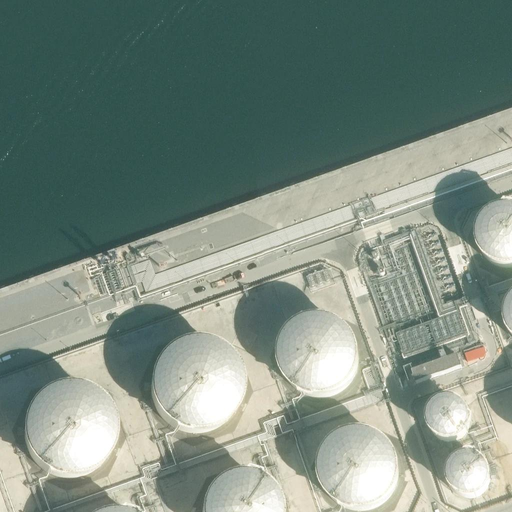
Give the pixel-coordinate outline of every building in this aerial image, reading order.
[(501,273),(507,274),(511,273),(511,213),(508,213),(502,213),(496,215),(491,218),(486,223),(482,228),(479,234),(478,240),(478,246),(479,252),(481,258),(485,263),(490,268),(495,271),(501,273)] [(511,298),(510,300),(506,305),(504,311),(502,317),(502,324),(503,330),(506,336),(509,341),(511,343),(511,298)] [(442,346),(447,359),(479,347),(463,303),(451,307),(452,309),(450,310),(452,316),(434,323),(443,346),(442,346)] [(308,404),(317,406),(327,405),(336,402),(344,398),(351,392),(357,384),(361,375),(363,366),(363,357),(361,347),(357,339),(351,331),(345,325),(337,321),(328,318),(319,317),(310,318),(301,321),(293,325),(286,332),(281,339),(277,347),(275,356),(275,365),(276,374),(280,383),(285,390),(292,397),(300,401),(308,404)] [(183,434),(192,435),(202,434),(211,432),(219,427),(226,421),(232,413),(236,405),(238,395),(238,386),(236,377),(232,368),(226,361),(219,355),(211,350),(203,347),(194,347),(184,348),(176,350),(168,355),(161,361),(155,368),(152,377),(150,385),(149,395),(151,404),(155,412),(160,420),(167,426),(174,431),(183,434)] [(55,480),(64,481),(74,481),(83,478),(91,473),(98,467),(104,459),(108,451),(110,442),(110,432),(108,423),(104,414),(98,407),(92,401),(84,396),(75,394),(66,393),(57,394),(48,396),(40,401),(33,407),(28,414),(24,423),(22,432),(22,441),(23,450),(27,458),(32,466),(39,472),(47,477),(55,480)] [(445,441),(449,441),(453,441),(457,440),(461,438),(464,435),(466,432),(468,429),(468,425),(468,421),(468,417),(466,413),(464,410),(461,407),(457,406),(454,404),(450,404),(446,404),(442,406),(439,408),(436,410),(434,413),(432,417),(431,420),(431,424),(432,428),(433,432),(436,435),(438,437),(442,440),(445,441)] [(387,511),(394,506),(399,499),(403,490),(405,481),(405,471),(403,462),(399,454),(394,446),(387,440),(379,436),(370,433),(361,432),(352,433),(343,436),(335,440),(328,446),(323,454),(319,462),(317,471),(317,480),(319,489),(322,498),(327,505),(334,511),(387,511)] [(465,499),(469,499),(473,499),(477,498),(480,496),(483,493),(486,490),(487,486),(488,482),(488,478),(487,475),(486,471),(483,468),(480,465),(477,463),(473,462),(469,462),(466,462),(462,463),(459,465),(456,468),(453,471),(452,474),(451,478),(451,482),(452,486),(453,489),(455,493),(458,495),(461,497),(465,499)] [(284,511),(282,503),(278,494),(273,487),(266,481),(258,476),(249,473),(240,473),(231,474),(222,476),(214,481),(207,487),(202,494),(198,503),(196,511),(195,511),(284,511)]
